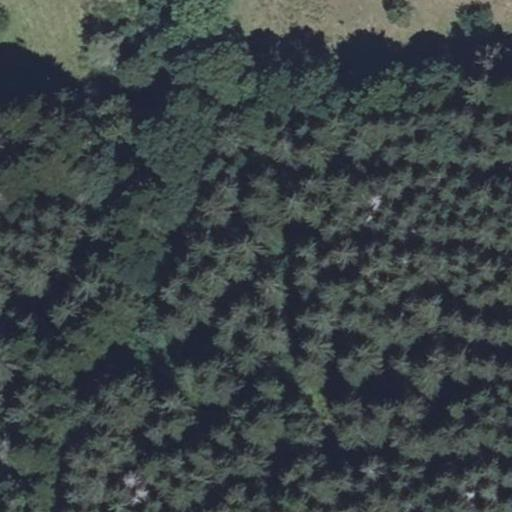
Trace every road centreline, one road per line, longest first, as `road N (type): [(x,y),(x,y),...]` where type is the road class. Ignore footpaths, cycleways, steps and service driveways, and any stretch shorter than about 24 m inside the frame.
road 1 (track): [(192,0),(205,104),(194,230),(123,347),(84,436),(63,511)]
road 2 (track): [(204,170),(311,511)]
